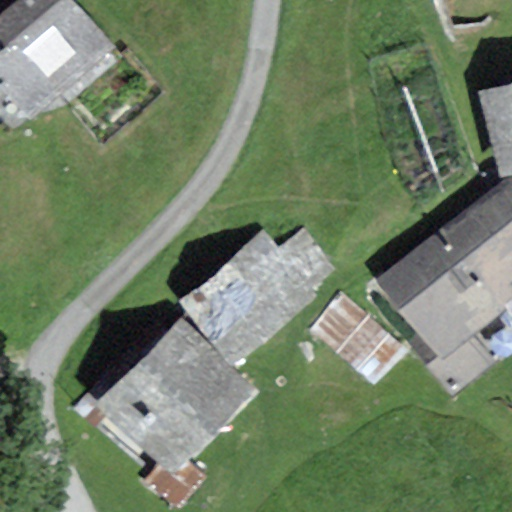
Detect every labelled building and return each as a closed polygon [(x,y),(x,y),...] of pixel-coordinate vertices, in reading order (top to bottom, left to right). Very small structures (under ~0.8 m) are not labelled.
[(19,0),(0,17),(0,88),(25,118),(111,44),(72,0),(19,0)] [(511,83),(477,91),(496,180),(505,178),(511,176),(511,83)] [(511,176),(505,178),(457,217),(511,284),(511,176)] [(511,297),(511,284),(457,217),(376,284),(438,358),(511,297)] [(262,229),(178,301),(229,368),(316,298),(308,291),(335,266),(302,226),(277,246),(262,229)] [(251,397),(178,318),(95,409),(171,478),(251,397)] [(29,511),(18,498),(0,511),(29,511)]
